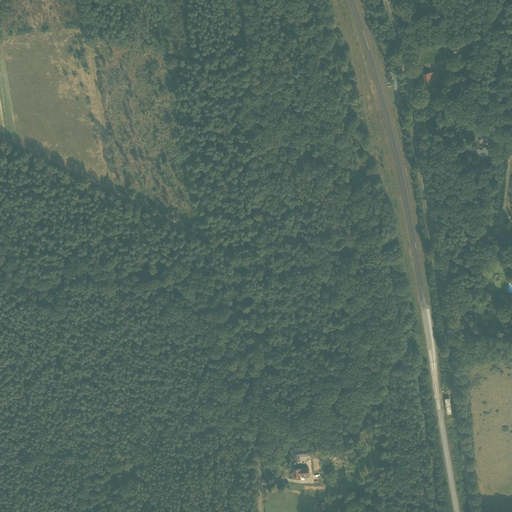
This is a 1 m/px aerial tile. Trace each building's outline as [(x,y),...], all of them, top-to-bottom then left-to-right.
[(451,42),(453,51),(461,49),(460,41),(451,42)] [(446,74),(445,62),(438,63),(439,75),(446,74)] [(423,73),(424,82),(430,81),(430,76),(434,76),(433,72),(429,73),(429,72),(423,73)] [(484,143),(491,145),(494,137),(489,135),(490,133),(484,130),(480,141),(484,143)] [(476,152),(487,156),(489,149),(483,147),(482,150),(477,148),(476,152)] [(308,456),(308,455),(311,455),(311,450),(294,451),(294,462),(300,461),(299,456),(308,456)] [(305,477),(305,474),(308,474),(308,468),(300,468),(293,469),(293,476),(300,476),(300,477),(305,477)]
